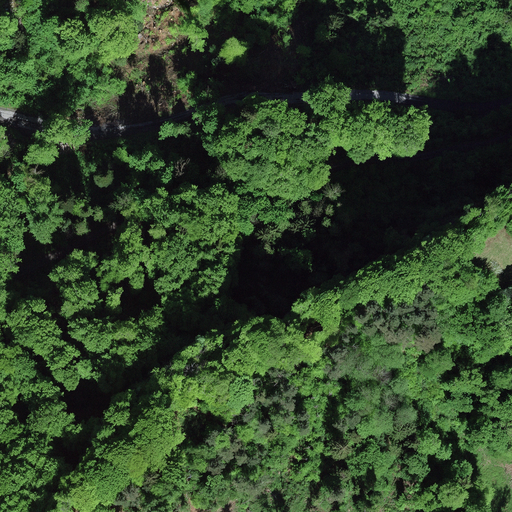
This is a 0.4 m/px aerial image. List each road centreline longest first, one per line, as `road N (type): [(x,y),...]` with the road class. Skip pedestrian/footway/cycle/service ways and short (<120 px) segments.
road 1 (track): [(511,135),(427,156),(251,179),(148,211),(0,282)]
road 2 (unclassified): [(0,114),(88,134),(232,99),(334,93),(484,105),(511,97)]
